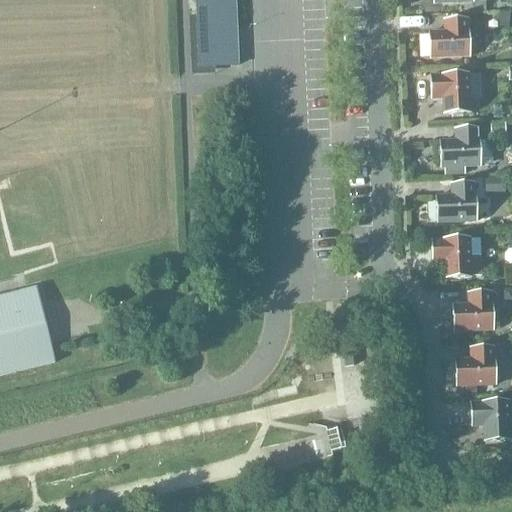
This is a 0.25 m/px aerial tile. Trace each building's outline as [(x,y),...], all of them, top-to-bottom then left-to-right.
[(235,0),(195,0),(199,68),(238,66),(236,27),(236,18),(235,0)] [(405,29),(426,29),(426,19),(405,19),(405,29)] [(429,60),(467,58),(469,58),(468,32),(467,19),(444,20),(444,33),(428,34),(429,60)] [(430,76),(431,100),(443,99),(444,115),(470,114),(468,74),(442,75),(442,76),(430,76)] [(463,168),(480,167),(479,141),(478,129),(455,130),(455,142),(439,143),(440,169),(444,169),(444,175),(464,175),(463,168)] [(474,184),(451,185),(451,197),(435,198),(437,224),(476,222),(475,196),(474,184)] [(470,258),(469,240),(469,239),(443,240),(431,241),(432,265),(444,264),(445,280),(471,279),(471,277),(481,277),(480,257),(470,258)] [(502,286),(511,286),(511,276),(502,276),(502,286)] [(37,289),(0,297),(0,376),(55,363),(37,289)] [(491,293),(467,294),(468,306),(452,307),(453,333),(493,331),(492,305),(491,293)] [(493,347),(470,348),(470,361),(454,362),(456,388),(495,386),(494,360),(493,347)] [(484,443),(510,442),(508,402),(470,404),(471,427),(483,427),(484,443)]
